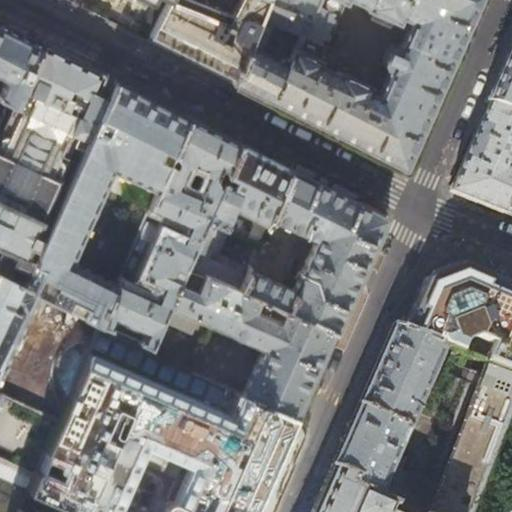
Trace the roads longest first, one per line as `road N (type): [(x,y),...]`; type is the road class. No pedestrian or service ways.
road 1 (residential): [(417,205),(7,0)]
road 2 (residential): [(283,511),(417,205)]
road 3 (residential): [(417,205),(502,0)]
